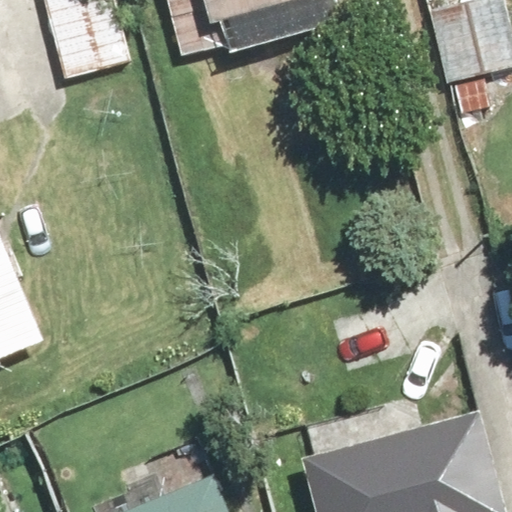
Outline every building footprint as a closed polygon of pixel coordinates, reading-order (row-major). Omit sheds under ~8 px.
[(117,0),(29,0),(62,95),(141,68),(117,0)] [(349,37),(338,0),(149,0),(174,85),(349,37)] [(511,58),(497,0),(479,0),(424,13),(444,93),(511,76),(511,58)] [(0,258),(0,367),(39,351),(0,258)] [(505,511),(482,420),(294,470),(305,511),(505,511)] [(224,511),(216,486),(143,511),(224,511)]
